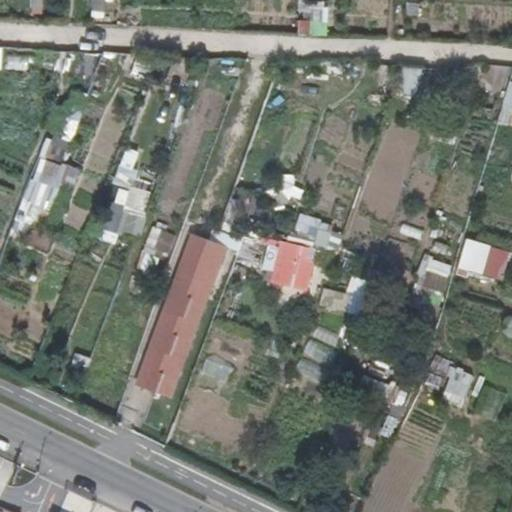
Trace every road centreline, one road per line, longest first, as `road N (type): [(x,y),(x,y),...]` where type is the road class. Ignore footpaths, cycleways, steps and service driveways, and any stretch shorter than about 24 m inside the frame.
road 1 (track): [(511,55),(0,33)]
road 2 (tertiary): [(174,511),(0,427)]
